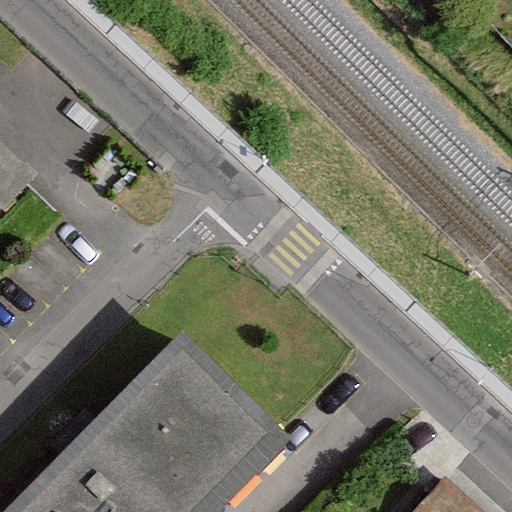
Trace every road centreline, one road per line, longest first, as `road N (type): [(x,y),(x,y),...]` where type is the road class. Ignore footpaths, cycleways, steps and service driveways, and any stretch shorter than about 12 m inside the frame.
road 1 (residential): [(227,186),(511,446)]
road 2 (residential): [(227,186),(0,418)]
road 3 (residential): [(24,0),(227,186)]
